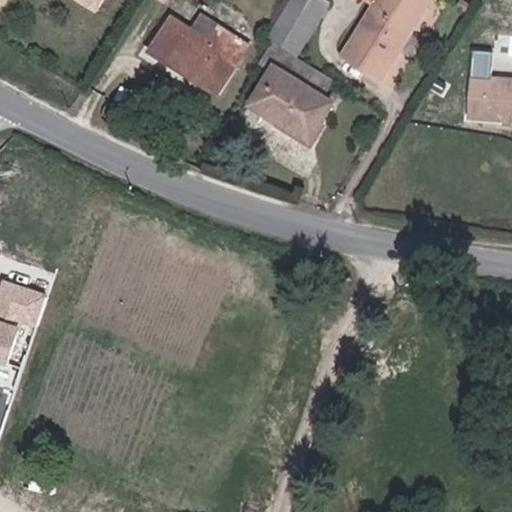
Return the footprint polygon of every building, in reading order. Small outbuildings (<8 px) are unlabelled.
[(77,0),(91,9),(96,0),(77,0)] [(287,30),(314,48),(333,13),(312,0),(303,0),(303,2),(287,30)] [(379,38),(399,50),(428,2),(424,0),(366,0),(374,4),(368,15),(386,26),(379,38)] [(379,78),(399,50),(379,38),(386,26),(368,15),(343,57),(379,78)] [(236,40),(220,30),(210,46),(175,23),(155,53),(206,86),(236,40)] [(277,47),(305,63),(314,48),(287,30),(277,47)] [(508,119),(511,119),(511,80),(471,78),(468,117),(486,118),(502,119),(508,119)] [(255,119),(312,149),(332,111),(275,81),(255,119)] [(1,281),(0,283),(0,374),(4,376),(20,328),(36,334),(48,297),(1,281)]
